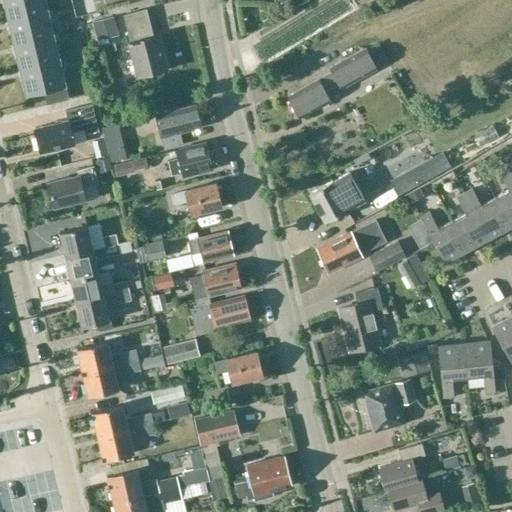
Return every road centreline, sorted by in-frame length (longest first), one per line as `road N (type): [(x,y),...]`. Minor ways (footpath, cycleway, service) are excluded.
road 1 (tertiary): [(331,511),(209,0)]
road 2 (residential): [(45,407),(0,206)]
